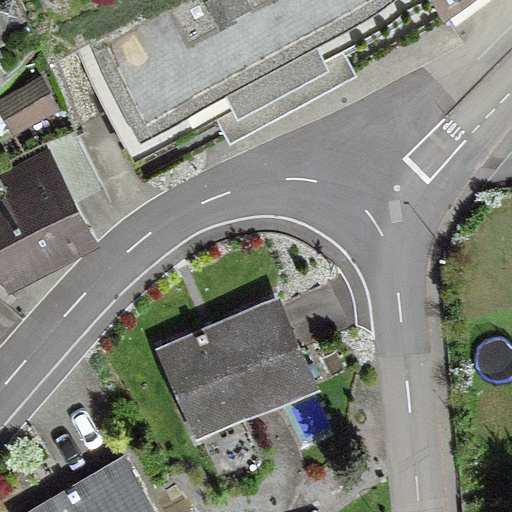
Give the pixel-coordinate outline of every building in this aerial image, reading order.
[(221,125),(226,135),(347,69),(341,59),(337,62),(326,42),(402,0),(128,0),(81,26),(90,42),(72,52),(137,169),(194,138),(179,109),(211,92),(227,122),(221,125)] [(432,0),(443,20),(469,0),(432,0)] [(35,79),(17,89),(33,115),(50,105),(35,79)] [(0,277),(1,278),(86,233),(67,196),(96,182),(71,129),(69,125),(38,142),(38,144),(44,154),(0,177),(0,277)] [(192,334),(194,338),(158,354),(190,424),(238,403),(241,408),(307,379),(274,303),(201,335),(200,331),(192,334)] [(147,511),(117,461),(30,511),(147,511)]
